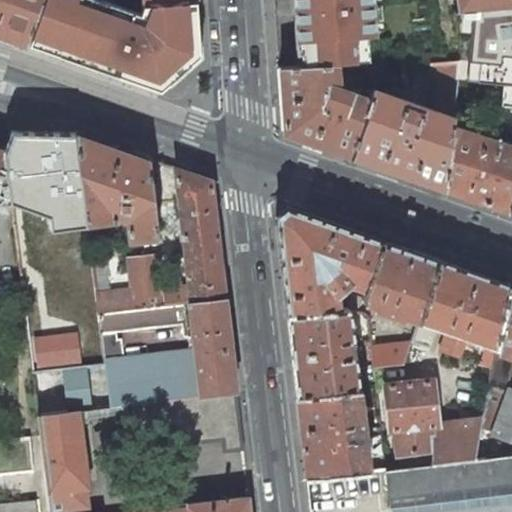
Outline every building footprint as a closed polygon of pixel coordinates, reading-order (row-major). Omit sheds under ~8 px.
[(0,0),(0,35),(28,45),(38,18),(43,0),(0,0)] [(43,0),(38,18),(28,45),(160,90),(199,55),(195,1),(143,5),(140,14),(101,0),(43,0)] [(294,0),(299,65),(337,62),(337,71),(353,70),(352,61),(368,60),(366,34),(372,34),(372,30),(370,0),(294,0)] [(370,0),(372,30),(382,29),(380,0),(370,0)] [(511,0),(464,0),(466,11),(500,8),(511,6),(511,0)] [(350,156),(368,97),(347,90),(337,86),(337,71),(337,62),(299,65),(279,67),(283,133),(350,156)] [(452,125),(455,103),(460,63),(430,65),(431,74),(439,79),(434,109),(371,87),(368,97),(350,156),(445,189),(452,125)] [(368,97),(371,87),(376,73),(352,75),(347,90),(368,97)] [(511,144),(452,125),(445,189),(510,212),(511,204),(511,144)] [(81,191),(85,225),(113,221),(115,217),(125,220),(128,242),(158,237),(149,157),(74,131),(81,191)] [(0,193),(12,197),(6,151),(0,148),(0,193)] [(211,179),(174,166),(188,286),(180,287),(179,282),(163,284),(165,304),(189,301),(189,300),(225,296),(211,179)] [(361,302),(382,240),(287,206),(275,216),(286,315),(350,311),(357,311),(361,302)] [(361,302),(375,307),(374,310),(403,320),(405,317),(417,322),(440,260),(382,240),(361,302)] [(131,289),(95,293),(98,312),(165,304),(163,284),(160,254),(128,258),(131,289)] [(409,342),(411,341),(427,347),(434,327),(446,331),(439,351),(459,358),(466,338),(495,348),(508,284),(440,260),(417,322),(409,342)] [(481,419),(480,426),(511,436),(511,285),(508,284),(495,348),(480,419),(481,419)] [(33,321),(54,318),(50,290),(29,293),(33,321)] [(193,336),(194,350),(103,361),(104,363),(81,366),(33,371),(37,414),(78,409),(78,410),(128,404),(216,393),(236,391),(225,296),(189,300),(189,301),(165,304),(98,312),(100,326),(100,333),(182,323),(184,337),(193,336)] [(350,311),(286,315),(296,396),(359,389),(353,342),(369,340),(367,316),(362,312),(357,311),(350,311)] [(80,360),(81,366),(104,363),(103,361),(100,333),(100,326),(76,329),(77,333),(80,360)] [(77,333),(35,338),(38,365),(80,360),(77,333)] [(409,342),(369,346),(372,367),(404,364),(411,341),(409,342)] [(430,380),(386,385),(390,430),(394,430),(397,454),(431,449),(431,464),(474,459),(478,439),(480,426),(481,419),(480,419),(435,425),(430,380)] [(359,389),(296,396),(306,478),(369,471),(365,435),(363,435),(362,424),(363,424),(359,389)] [(222,439),(224,452),(242,449),(236,391),(216,393),(222,439)] [(134,451),(222,439),(216,393),(128,404),(134,451)] [(78,410),(78,409),(37,414),(39,435),(50,511),(60,509),(87,506),(85,488),(89,488),(78,410)] [(0,474),(33,471),(29,436),(0,439),(0,474)] [(478,439),(474,459),(489,457),(492,442),(478,439)] [(511,511),(511,453),(489,457),(474,459),(431,464),(385,470),(384,469),(389,511),(511,511)] [(249,511),(248,496),(187,503),(187,508),(151,511),(249,511)] [(36,511),(35,499),(0,502),(0,511),(36,511)]
